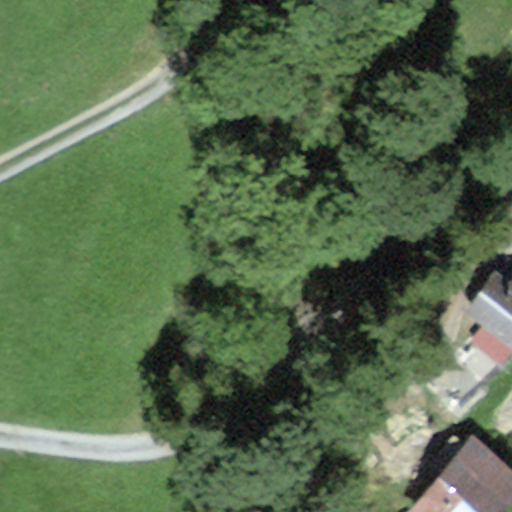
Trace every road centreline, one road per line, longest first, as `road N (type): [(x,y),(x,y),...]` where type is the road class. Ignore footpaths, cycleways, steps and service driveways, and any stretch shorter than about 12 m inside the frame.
road 1 (track): [(511,160),(388,231),(182,457),(0,451)]
road 2 (track): [(240,0),(166,90),(0,178)]
